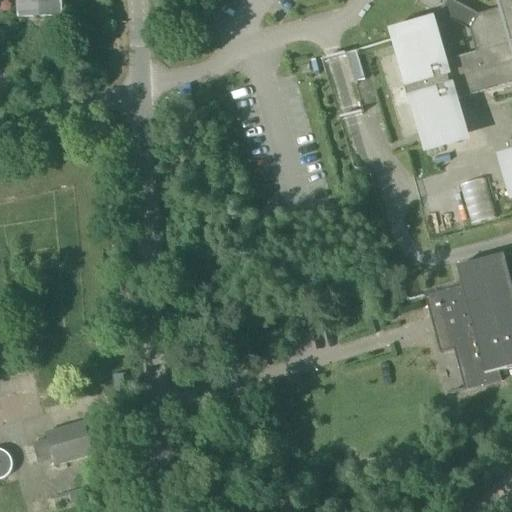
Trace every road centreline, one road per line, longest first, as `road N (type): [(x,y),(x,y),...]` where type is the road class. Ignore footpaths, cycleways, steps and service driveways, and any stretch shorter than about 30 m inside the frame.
road 1 (tertiary): [(161,511),(139,92)]
road 2 (unclassified): [(0,132),(139,92)]
